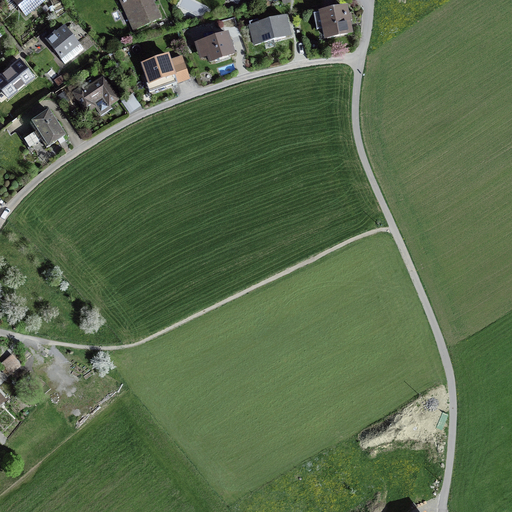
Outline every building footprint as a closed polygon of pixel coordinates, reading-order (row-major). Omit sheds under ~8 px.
[(14,0),(26,14),(43,0),(14,0)] [(151,0),(120,0),(126,13),(132,10),(136,19),(130,22),(134,30),(160,19),(151,0)] [(346,16),(345,8),(323,13),(323,10),(320,9),(318,9),(315,10),(313,12),(317,30),(325,28),(327,39),(351,33),(348,21),(352,20),(350,15),(346,16)] [(288,28),(285,17),(259,24),(258,20),(249,22),(255,45),(286,37),(284,29),(288,28)] [(77,44),(65,29),(48,42),(61,57),(60,58),(65,64),(83,50),(78,43),(77,44)] [(227,34),(196,44),(201,58),(208,55),(210,62),(234,54),(227,34)] [(168,56),(143,65),(149,83),(146,84),(150,93),(189,79),(182,57),(172,60),(174,67),(172,68),(168,56)] [(32,78),(20,62),(3,76),(16,91),(32,78)] [(118,100),(103,77),(87,87),(86,85),(73,93),(86,114),(96,107),(101,115),(111,108),(109,106),(118,100)] [(65,135),(49,112),(30,124),(46,148),(59,139),(65,135)] [(4,361),(12,371),(21,363),(13,353),(4,361)]
